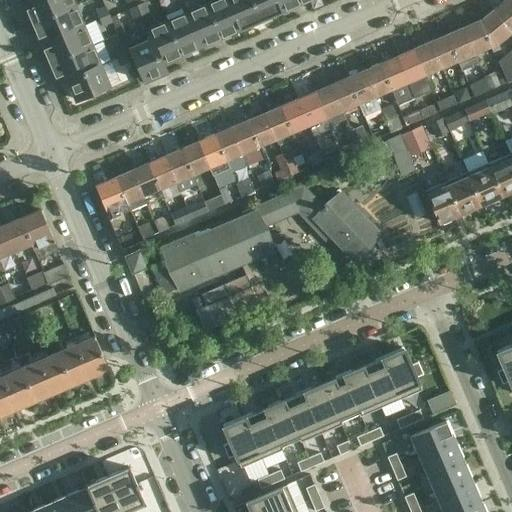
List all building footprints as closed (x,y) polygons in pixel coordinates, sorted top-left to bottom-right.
[(73,6),(70,0),(33,0),(31,0),(24,3),(33,24),(73,6)] [(227,0),(220,0),(207,6),(220,37),(239,29),(240,30),(241,30),(227,0)] [(251,0),(227,0),(241,30),(261,21),(251,0)] [(274,0),(251,0),(261,21),(280,13),(274,0)] [(298,0),(274,0),(280,13),(281,13),(281,11),(300,3),(298,0)] [(504,0),(492,10),(511,34),(511,7),(506,0),(504,0)] [(148,12),(144,2),(136,6),(140,16),(148,12)] [(82,26),(73,6),(33,24),(41,44),(82,26)] [(104,6),(94,11),(98,19),(108,15),(104,6)] [(127,9),(132,19),(140,16),(136,6),(127,9)] [(201,46),(220,37),(207,6),(187,14),(201,46)] [(478,21),(490,48),(497,45),(511,34),(492,10),(481,19),(478,21)] [(181,55),(201,46),(187,14),(167,23),(181,55)] [(102,28),(112,23),(108,15),(98,19),(102,28)] [(473,55),(490,48),(478,21),(461,28),(473,55)] [(167,23),(146,32),(150,41),(151,41),(161,63),(162,63),(181,55),(167,23)] [(41,44),(50,64),(91,46),(82,26),(41,44)] [(457,63),(473,55),(461,28),(445,35),(457,63)] [(440,70),(457,63),(445,35),(429,42),(440,70)] [(131,49),(144,81),(166,72),(162,63),(161,63),(151,41),(150,41),(131,49)] [(424,77),(440,70),(429,42),(412,50),(424,77)] [(59,84),(66,81),(68,80),(68,79),(99,66),(91,46),(50,64),(59,84)] [(122,46),(111,50),(115,59),(126,54),(122,46)] [(407,84),(414,81),(424,77),(412,50),(396,57),(406,81),(407,84)] [(119,67),(129,63),(126,54),(115,59),(119,67)] [(407,84),(406,81),(396,57),(379,64),(391,91),(397,106),(414,99),(407,84)] [(374,98),(391,91),(379,64),(363,71),(367,81),(374,98)] [(108,86),(106,81),(99,66),(68,79),(68,80),(76,100),(108,86)] [(374,98),(367,81),(363,71),(346,78),(358,105),(363,117),(379,110),(374,98)] [(500,85),(494,72),(483,77),(484,80),(489,91),(500,85)] [(346,78),(329,85),(341,112),(358,105),(346,78)] [(474,85),(479,96),(489,91),(484,80),(474,85)] [(329,85),(313,92),(325,120),(326,119),(329,126),(344,119),(341,112),(329,85)] [(469,99),(464,90),(452,95),(456,105),(469,99)] [(313,92),(297,99),(308,127),(312,137),(329,130),(325,120),(313,92)] [(491,113),(492,115),(511,105),(511,104),(506,92),(484,101),(490,113),(491,113)] [(435,103),(440,112),(456,105),(452,95),(435,103)] [(297,99),(280,107),(294,139),(295,139),(293,133),(308,127),(297,99)] [(464,110),(469,122),(490,113),(484,101),(464,110)] [(402,129),(394,111),(389,114),(385,105),(379,107),(384,119),(383,119),(390,134),(402,129)] [(435,113),(432,106),(419,111),(422,119),(435,113)] [(263,114),(275,141),(277,146),(294,139),(280,107),(263,114)] [(442,119),(448,131),(469,122),(464,110),(442,119)] [(401,119),(405,127),(422,119),(419,111),(401,119)] [(263,114),(247,121),(259,148),(275,141),(263,114)] [(375,122),(382,138),(390,134),(383,119),(375,122)] [(447,133),(441,119),(428,124),(435,139),(447,133)] [(247,121),(231,128),(247,166),(262,159),(257,149),(259,148),(247,121)] [(348,131),(353,142),(354,142),(357,149),(369,144),(361,125),(348,131)] [(421,126),(400,136),(409,157),(431,148),(421,126)] [(231,128),(214,135),(229,169),(231,173),(247,166),(231,128)] [(198,142),(209,169),(212,176),(229,169),(214,135),(198,142)] [(413,169),(399,135),(387,140),(402,174),(413,169)] [(198,142),(181,149),(193,176),(209,169),(198,142)] [(337,149),(340,156),(357,149),(354,142),(353,142),(337,149)] [(181,149),(164,156),(176,184),(179,192),(196,185),(193,176),(181,149)] [(322,156),(325,163),(340,156),(337,149),(322,156)] [(285,160),(282,154),(274,157),(280,171),(274,173),(277,182),(290,176),(284,161),(285,160)] [(486,163),(500,195),(503,194),(505,196),(511,193),(511,164),(508,154),(486,163)] [(164,156),(148,163),(160,191),(176,184),(164,156)] [(292,157),(285,160),(284,161),(290,176),(298,173),(292,157)] [(148,163),(132,170),(144,198),(160,191),(148,163)] [(486,163),(465,172),(479,204),(482,203),(484,205),(491,202),(491,199),(500,195),(486,163)] [(132,170),(115,177),(130,212),(147,205),(145,202),(144,198),(132,170)] [(269,171),(256,176),(261,189),(274,183),(269,171)] [(465,172),(444,181),(458,213),(461,212),(463,214),(471,211),(471,208),(479,204),(465,172)] [(142,240),(130,212),(115,177),(95,186),(122,248),(142,240)] [(254,192),(248,178),(235,184),(241,197),(254,192)] [(231,202),(222,181),(215,183),(220,195),(225,204),(231,202)] [(424,190),(437,222),(440,221),(442,223),(450,220),(450,217),(458,213),(444,181),(424,190)] [(167,263),(152,270),(163,294),(178,287),(179,290),(181,289),(180,288),(209,276),(210,277),(211,276),(211,275),(239,262),(240,263),(246,275),(201,294),(206,305),(195,310),(204,332),(271,304),(251,257),(270,249),(270,250),(272,250),(261,225),(269,221),(269,222),(270,222),(270,216),(284,210),(289,214),(290,213),(289,213),(297,209),(324,236),(323,237),(324,239),(329,234),(332,236),(332,235),(352,256),(351,257),(352,258),(379,232),(377,231),(376,232),(340,195),(341,194),(340,192),(325,207),(324,205),(321,208),(301,188),(244,214),(245,216),(193,239),(191,235),(190,235),(190,237),(163,249),(162,247),(161,248),(167,263)] [(220,195),(204,201),(205,202),(203,203),(207,212),(225,204),(220,195)] [(145,202),(147,205),(159,233),(167,229),(154,198),(145,202)] [(182,209),(170,214),(175,226),(188,220),(182,209)] [(31,246),(34,252),(38,260),(58,251),(54,243),(40,210),(20,218),(32,246),(31,246)] [(15,253),(31,246),(32,246),(20,218),(4,226),(15,253)] [(137,227),(143,240),(153,235),(148,223),(137,227)] [(0,259),(15,253),(4,226),(0,227),(0,259)] [(126,258),(133,274),(146,268),(139,253),(126,258)] [(48,286),(69,277),(63,264),(42,274),(48,286)] [(149,295),(152,294),(143,272),(134,275),(143,298),(149,295)] [(29,288),(30,291),(46,285),(41,273),(26,279),(29,288)] [(25,276),(15,280),(20,292),(29,288),(26,279),(25,276)] [(0,299),(0,301),(12,296),(9,288),(0,292),(0,299)] [(0,319),(56,296),(52,288),(0,310),(0,319)] [(108,368),(94,336),(56,352),(70,385),(108,368)] [(511,346),(497,353),(504,369),(497,372),(502,384),(509,381),(511,388),(511,346)] [(403,349),(383,358),(401,399),(421,390),(416,377),(422,374),(417,363),(411,366),(403,349)] [(34,400),(70,385),(56,352),(20,367),(34,400)] [(383,358),(363,367),(380,408),(401,399),(383,358)] [(20,367),(0,376),(0,415),(34,400),(20,367)] [(363,367),(343,375),(360,416),(380,408),(363,367)] [(343,375),(323,384),(340,423),(359,415),(359,416),(360,416),(343,375)] [(323,384),(302,393),(320,434),(341,425),(340,423),(323,384)] [(302,393),(283,401),(301,442),(320,434),(302,393)] [(283,401),(263,409),(281,451),(282,450),(281,448),(299,440),(300,442),(301,442),(283,401)] [(263,409),(244,418),(261,459),(281,451),(263,409)] [(419,411),(407,415),(411,424),(423,419),(419,411)] [(407,415),(396,420),(399,429),(411,424),(407,415)] [(244,418),(223,427),(230,443),(223,446),(228,458),(235,455),(241,468),(261,459),(244,418)] [(445,421),(410,436),(419,457),(454,442),(445,421)] [(379,428),(368,433),(371,441),(383,436),(379,428)] [(368,433),(356,438),(360,446),(371,441),(368,433)] [(348,441),(336,446),(340,455),(352,450),(348,441)] [(454,442),(419,457),(428,477),(463,462),(454,442)] [(320,453),(308,458),(312,467),(323,462),(320,453)] [(395,454),(387,457),(392,469),(400,465),(395,454)] [(308,458),(297,463),(300,472),(312,467),(308,458)] [(463,462),(428,477),(436,496),(471,481),(471,480),(463,462)] [(400,465),(392,469),(397,480),(405,477),(400,465)] [(109,476),(108,477),(123,511),(133,511),(146,507),(129,467),(119,472),(109,476)] [(280,470),(268,475),(272,484),(284,479),(280,470)] [(268,475),(257,480),(261,489),(272,484),(268,475)] [(95,482),(85,486),(86,488),(96,511),(123,511),(108,477),(105,478),(95,482)] [(471,481),(436,496),(441,508),(442,511),(455,511),(480,502),(471,481)] [(314,485),(305,488),(310,500),(319,496),(314,485)] [(286,486),(247,502),(251,511),(281,511),(295,506),(286,486)] [(67,496),(66,496),(73,511),(96,511),(86,488),(78,491),(72,494),(67,496)] [(412,493),(404,497),(409,509),(417,505),(412,493)] [(50,503),(45,505),(48,511),(73,511),(66,496),(64,497),(54,502),(50,503)] [(319,496),(310,500),(315,511),(324,508),(319,496)] [(484,511),(480,502),(455,511),(484,511)]
